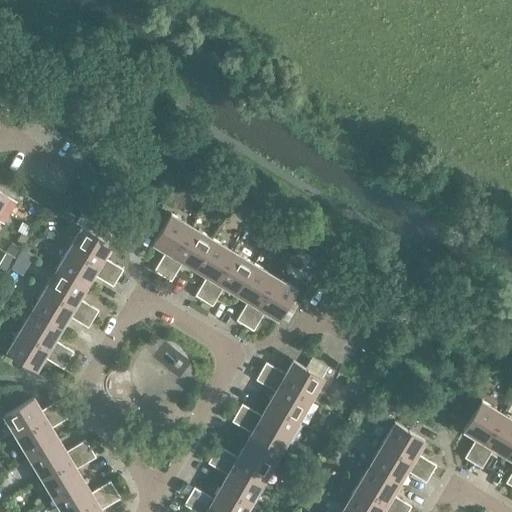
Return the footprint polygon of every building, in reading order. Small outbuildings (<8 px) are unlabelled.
[(84,213),(78,223),(81,225),(82,226),(89,230),(95,234),(98,235),(109,242),(115,233),(115,232),(107,227),(88,216),(85,214),(84,213)] [(170,213),(169,216),(153,243),(154,243),(166,250),(154,270),(162,275),(192,227),(171,214),(170,213)] [(80,227),(68,247),(118,277),(123,268),(103,256),(110,245),(111,245),(111,244),(109,242),(98,235),(95,234),(89,230),(82,226),(81,225),(80,227)] [(212,239),(192,227),(162,275),(170,280),(183,260),(195,267),(212,239)] [(204,300),(233,251),(212,239),(195,267),(207,275),(195,295),(204,300)] [(68,247),(56,268),(86,286),(93,273),(113,285),(118,277),(68,247)] [(253,264),(233,251),(204,300),(212,305),(224,285),(236,292),(253,264)] [(0,260),(0,262),(9,268),(14,259),(5,253),(0,260)] [(237,320),(245,324),(274,276),(253,264),(236,292),(249,299),(237,320)] [(56,268),(43,288),(93,318),(98,309),(79,298),(86,286),(56,268)] [(294,288),(274,276),(245,324),(253,329),(265,310),(277,317),(278,318),(295,289),(294,288)] [(43,288),(31,309),(61,327),(68,315),(88,327),(93,318),(43,288)] [(31,309),(19,329),(68,359),(73,350),(54,339),(61,327),(31,309)] [(6,349),(5,351),(19,359),(22,361),(36,369),(37,368),(36,368),(43,356),(63,368),(68,359),(19,329),(7,349),(6,349)] [(311,356),(305,367),(321,376),(326,367),(327,365),(311,356)] [(323,377),(321,376),(305,367),(304,366),(294,360),(286,374),(266,362),(261,370),(310,399),(322,379),(323,377)] [(298,420),(310,399),(261,370),(256,379),(276,390),(269,403),(298,420)] [(17,436),(64,407),(59,399),(40,411),(33,397),(3,415),(4,416),(17,436)] [(473,462),(502,413),(482,401),(481,400),(463,430),(464,430),(476,437),(465,457),(473,462)] [(237,412),(286,440),(298,420),(269,403),(262,415),(242,404),(237,412)] [(17,436),(28,455),(57,438),(50,427),(69,415),(64,407),(17,436)] [(245,445),(274,461),(286,440),(237,412),(232,420),(253,432),(245,445)] [(410,426),(414,418),(414,417),(407,413),(406,415),(402,421),(410,426)] [(511,443),(511,419),(502,413),(473,462),(481,466),(493,446),(506,454),(511,443)] [(394,423),(382,443),(430,472),(435,464),(415,452),(419,447),(423,441),(424,440),(394,422),(394,423)] [(28,455),(42,478),(90,448),(85,440),(65,452),(57,438),(28,455)] [(382,443),(369,464),(398,481),(406,469),(425,481),(430,472),(382,443)] [(213,454),(262,482),(274,461),(245,445),(238,457),(218,446),(213,454)] [(95,456),(90,448),(42,478),(54,498),(83,481),(75,468),(95,456)] [(221,486),(250,503),(262,482),(213,454),(208,462),(228,474),(221,486)] [(398,481),(369,464),(357,485),(401,511),(407,511),(411,506),(390,494),(398,481)] [(54,498),(62,511),(76,511),(114,489),(110,481),(90,493),(83,481),(54,498)] [(401,511),(357,485),(345,505),(355,511),(380,511),(381,510),(383,511),(401,511)] [(189,495),(218,511),(244,511),(250,503),(221,486),(214,498),(194,487),(189,495)] [(101,511),(99,509),(119,497),(114,489),(76,511),(101,511)] [(198,511),(218,511),(189,495),(184,503),(198,511)]
